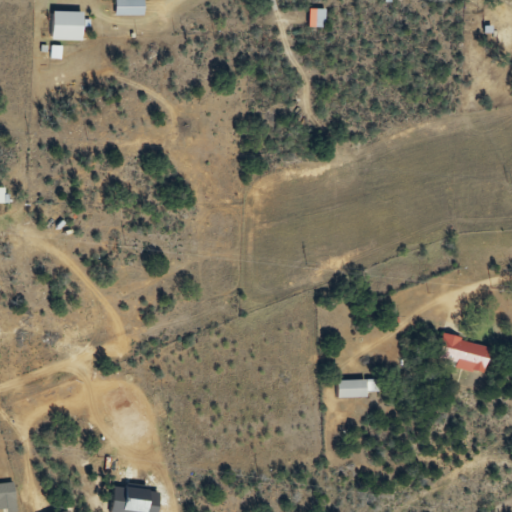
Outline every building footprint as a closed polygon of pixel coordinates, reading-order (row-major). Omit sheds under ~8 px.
[(145,15),(144,0),(115,0),(116,15),(145,15)] [(325,28),(325,9),(310,9),(310,28),(325,28)] [(83,41),(83,12),(53,12),(53,41),(83,41)] [(0,203),(8,203),(8,187),(0,187),(0,203)] [(485,375),(493,347),(445,333),(437,361),(485,375)] [(338,380),(338,398),(368,398),(368,393),(379,393),(379,380),(338,380)]
